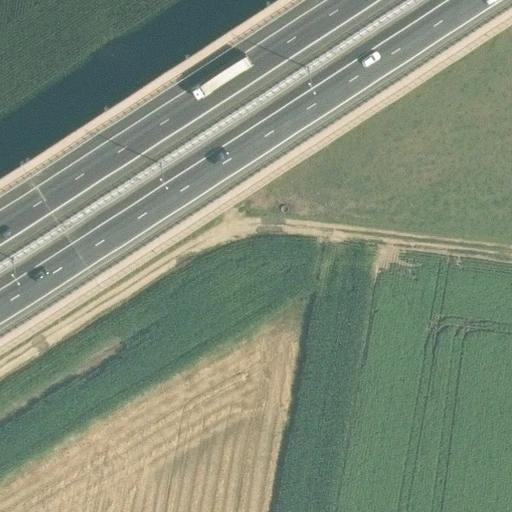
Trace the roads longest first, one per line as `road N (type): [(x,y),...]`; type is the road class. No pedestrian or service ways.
road 1 (track): [(0,362),(228,218),(511,244)]
road 2 (motorway): [(0,284),(437,0)]
road 3 (motorway): [(309,0),(0,204)]
